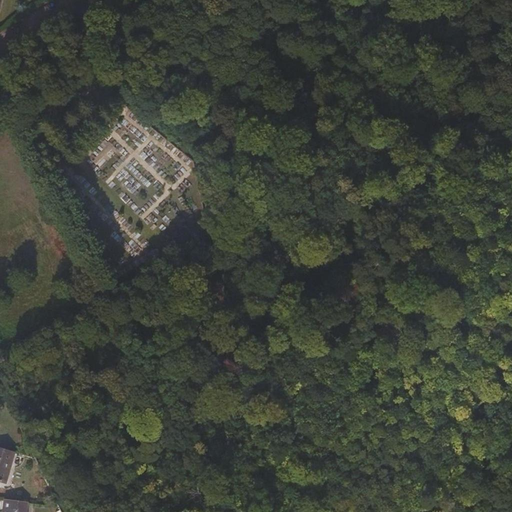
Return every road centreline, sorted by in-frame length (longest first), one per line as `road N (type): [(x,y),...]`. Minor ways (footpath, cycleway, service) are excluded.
road 1 (unknown): [(216,511),(244,350),(223,115),(147,0)]
road 2 (unknown): [(353,511),(362,335),(437,147),(511,77)]
road 3 (unknown): [(487,511),(388,429),(356,418)]
road 4 (unknown): [(437,147),(443,138),(388,0)]
